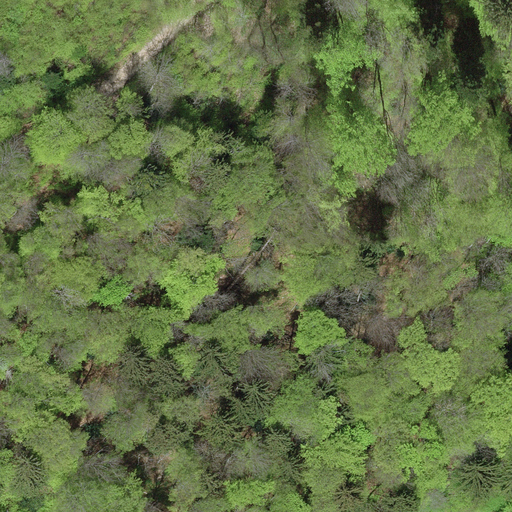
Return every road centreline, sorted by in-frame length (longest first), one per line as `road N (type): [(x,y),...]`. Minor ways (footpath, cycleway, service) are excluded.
road 1 (track): [(444,0),(398,8),(331,42),(280,79),(212,151),(0,242)]
road 2 (track): [(198,0),(83,109),(0,155)]
